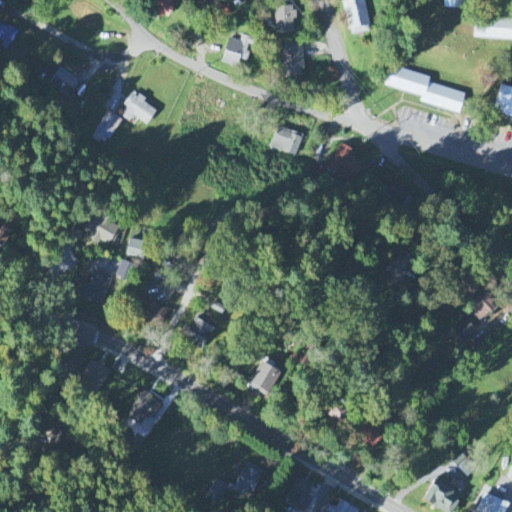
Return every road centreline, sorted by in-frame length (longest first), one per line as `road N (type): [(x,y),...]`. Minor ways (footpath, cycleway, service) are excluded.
road 1 (residential): [(407,511),(126,350),(0,296)]
road 2 (residential): [(511,171),(322,116),(202,70),(147,33)]
road 3 (residential): [(393,290),(376,262),(264,198),(244,199),(231,208),(157,368)]
road 4 (residential): [(511,289),(369,127)]
road 5 (residential): [(40,511),(28,448),(39,413),(89,332)]
road 6 (residential): [(0,4),(90,53),(121,55),(147,33)]
road 7 (residential): [(362,125),(325,0)]
